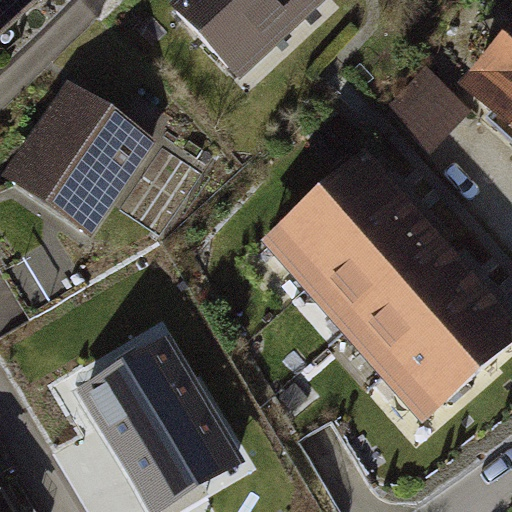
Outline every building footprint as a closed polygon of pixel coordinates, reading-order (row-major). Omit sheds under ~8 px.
[(0,0),(0,52),(52,0),(0,0)] [(186,0),(173,13),(241,85),(330,0),(186,0)] [(511,33),(461,91),(511,137),(511,33)] [(439,153),(479,113),(432,66),(391,106),(439,153)] [(71,85),(6,180),(95,241),(137,180),(152,190),(175,156),(71,85)] [(364,161),(269,245),(310,291),(405,207),(364,161)] [(405,207),(310,291),(347,333),(443,250),(405,207)] [(443,250),(347,333),(387,380),(483,296),(443,250)] [(511,329),(483,296),(387,380),(426,424),(511,350),(511,329)] [(178,332),(86,386),(158,508),(250,454),(178,332)] [(19,511),(0,482),(0,511),(19,511)]
